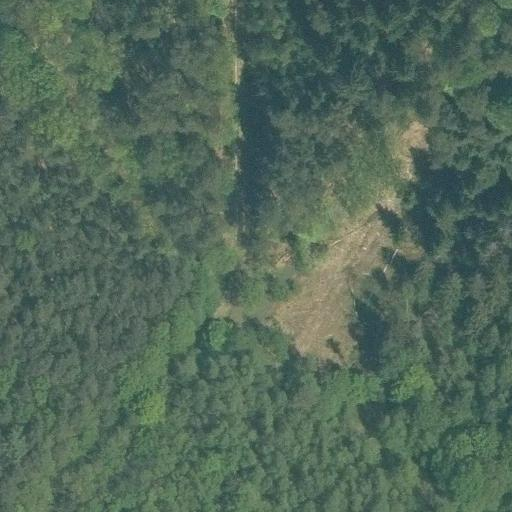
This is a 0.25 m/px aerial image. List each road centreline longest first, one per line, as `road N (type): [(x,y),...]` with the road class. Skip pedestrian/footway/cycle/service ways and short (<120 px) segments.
road 1 (track): [(221,308),(20,0)]
road 2 (track): [(235,287),(239,0)]
road 3 (track): [(235,287),(56,511)]
